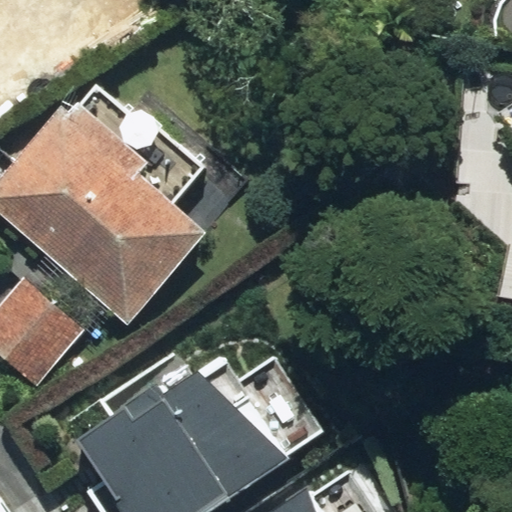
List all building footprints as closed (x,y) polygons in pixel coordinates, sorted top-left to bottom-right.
[(27,0),(0,0),(0,81),(24,62),(11,45),(43,19),(27,0)] [(80,92),(0,186),(0,200),(143,321),(220,229),(148,169),(158,158),(80,92)] [(84,330),(25,278),(0,306),(0,341),(41,378),(84,330)] [(178,392),(172,383),(86,438),(133,511),(230,511),(306,464),(236,355),(178,392)] [(336,511),(322,489),(284,511),(336,511)]
